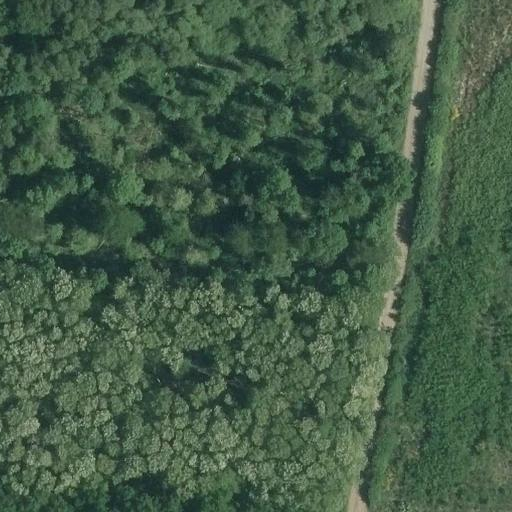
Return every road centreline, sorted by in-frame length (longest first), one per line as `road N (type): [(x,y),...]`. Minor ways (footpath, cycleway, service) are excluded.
road 1 (track): [(353,511),(400,241)]
road 2 (track): [(428,0),(400,241)]
